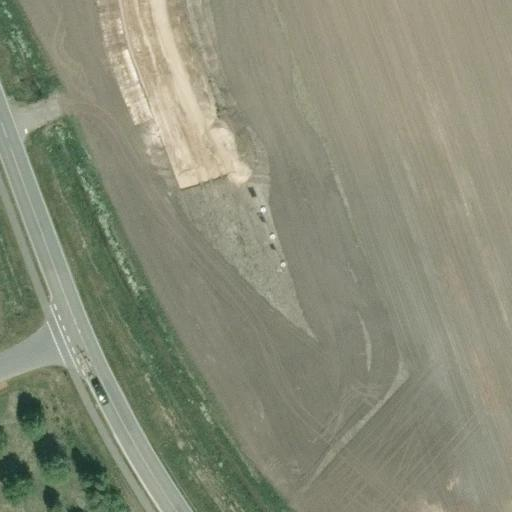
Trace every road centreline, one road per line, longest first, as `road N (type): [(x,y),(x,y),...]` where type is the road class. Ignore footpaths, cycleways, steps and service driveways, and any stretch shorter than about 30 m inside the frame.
road 1 (tertiary): [(83,337),(0,117)]
road 2 (tertiary): [(179,511),(131,439),(83,337)]
